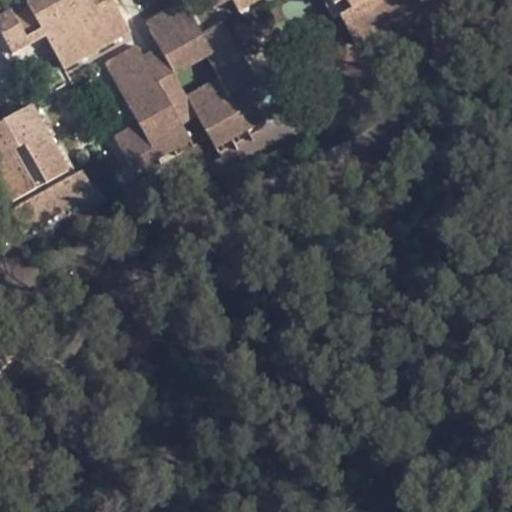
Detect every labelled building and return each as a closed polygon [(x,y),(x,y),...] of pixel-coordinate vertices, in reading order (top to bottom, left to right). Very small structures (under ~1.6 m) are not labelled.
[(131,34),(112,0),(27,0),(25,1),(28,7),(41,29),(26,37),(13,15),(10,10),(0,15),(0,33),(12,56),(46,37),(64,72),(131,34)] [(265,122),(247,89),(257,83),(224,22),(202,34),(183,0),(144,22),(158,47),(143,56),(137,44),(104,63),(137,123),(113,137),(134,175),(192,142),(182,125),(197,116),(216,150),(265,122)] [(262,0),(208,0),(214,10),(232,1),(239,14),(262,0)] [(356,46),(423,9),(417,0),(368,0),(350,10),(339,16),(356,46)] [(344,0),(350,10),(368,0),(344,0)] [(41,29),(28,7),(13,15),(26,37),(41,29)] [(70,172),(33,105),(0,123),(0,185),(10,205),(35,191),(14,153),(23,147),(45,186),(70,172)] [(45,186),(23,147),(14,153),(35,191),(45,186)] [(23,236),(96,196),(82,171),(9,211),(23,236)] [(0,366),(15,348),(0,334),(0,366)]
